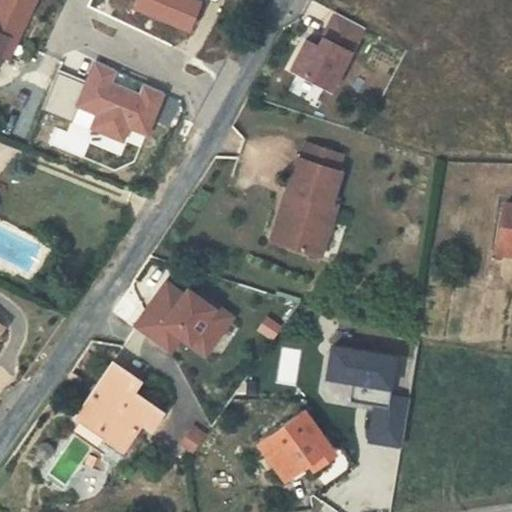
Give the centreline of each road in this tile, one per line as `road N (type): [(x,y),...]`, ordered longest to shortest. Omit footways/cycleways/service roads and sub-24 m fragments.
road 1 (residential): [(0,443),(218,105)]
road 2 (residential): [(68,27),(202,89),(218,105)]
road 3 (residential): [(472,147),(511,23)]
road 4 (residential): [(218,105),(280,0)]
